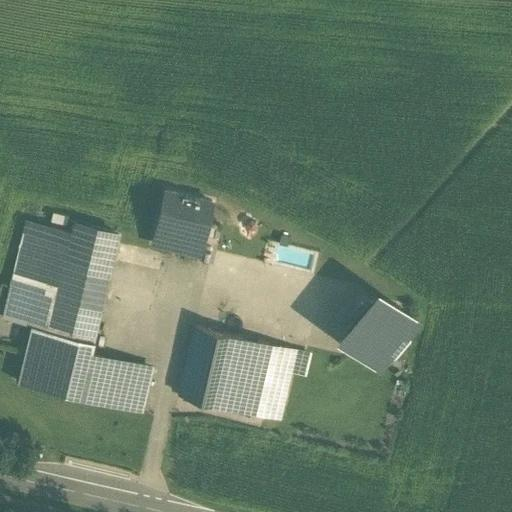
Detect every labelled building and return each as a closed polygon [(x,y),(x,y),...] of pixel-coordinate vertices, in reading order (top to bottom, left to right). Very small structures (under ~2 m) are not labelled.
[(211,200),(164,189),(151,242),(199,253),(211,200)] [(69,229),(24,218),(0,317),(30,324),(93,340),(120,229),(72,217),(69,229)] [(348,337),(355,346),(388,354),(397,349),(405,316),(399,306),(365,299),(357,304),(348,337)] [(239,333),(194,322),(178,392),(207,399),(223,403),(239,333)] [(93,340),(30,324),(17,381),(110,403),(119,367),(136,372),(127,407),(141,410),(153,363),(91,349),(93,340)] [(287,345),(239,333),(223,403),(271,415),(287,345)] [(136,372),(119,367),(110,403),(127,407),(136,372)] [(173,413),(192,417),(195,404),(205,407),(207,399),(178,392),(173,413)]
